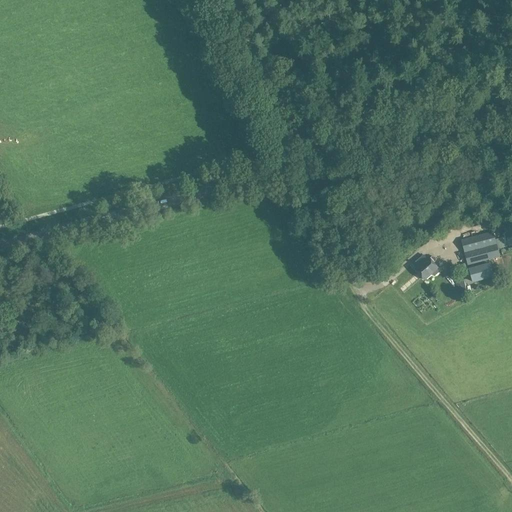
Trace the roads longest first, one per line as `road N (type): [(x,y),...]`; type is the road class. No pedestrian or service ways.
road 1 (track): [(511,479),(359,304),(301,164)]
road 2 (track): [(227,475),(36,235)]
road 3 (tertiary): [(0,245),(293,167)]
road 4 (tertiary): [(293,167),(511,109)]
road 5 (unclassified): [(293,167),(219,0)]
road 6 (track): [(474,119),(433,0)]
